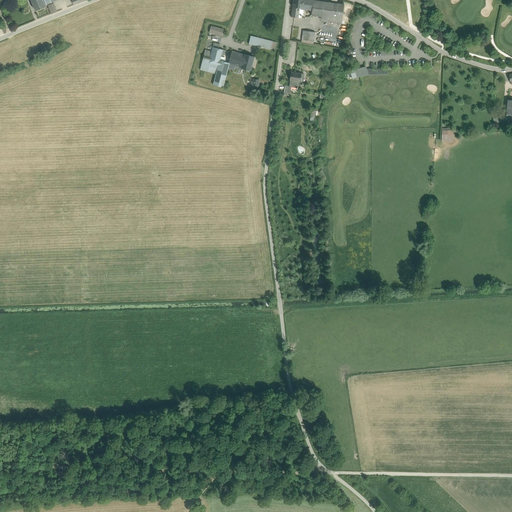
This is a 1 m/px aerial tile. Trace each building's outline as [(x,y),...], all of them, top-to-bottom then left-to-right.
[(43,0),(31,0),(35,10),(45,6),(45,5),(43,0)] [(293,0),(293,7),(302,8),(302,0),(293,0)] [(302,0),(302,8),(303,8),(312,9),(313,0),(302,0)] [(313,0),(312,9),(311,15),(321,16),(342,19),(344,4),(313,0)] [(53,3),(48,5),(52,14),(57,12),(53,3)] [(302,8),(293,7),(291,17),(298,18),(298,15),(301,15),(301,16),(302,16),(303,8),(302,8)] [(211,26),(209,32),(222,36),(224,29),(211,26)] [(303,30),(302,39),(314,41),(315,32),(303,30)] [(272,41),(251,36),(249,44),(270,49),(272,41)] [(200,70),(216,74),(219,60),(220,60),(222,54),(223,50),(219,49),(213,47),(211,51),(205,50),(200,70)] [(232,52),(229,63),(228,68),(234,70),(235,65),(241,67),(244,55),(232,52)] [(241,67),(241,68),(250,70),(254,57),(244,55),(241,67)] [(219,60),(216,74),(213,85),(223,87),(228,68),(229,63),(220,60),(219,60)] [(366,67),(350,71),(352,79),(368,74),(367,71),(366,69),(366,67)] [(290,80),(300,82),(301,78),(302,73),(291,72),(290,80)] [(289,86),(291,87),(296,87),(296,89),(298,89),(298,88),(299,88),(300,82),(290,80),(289,86)]
